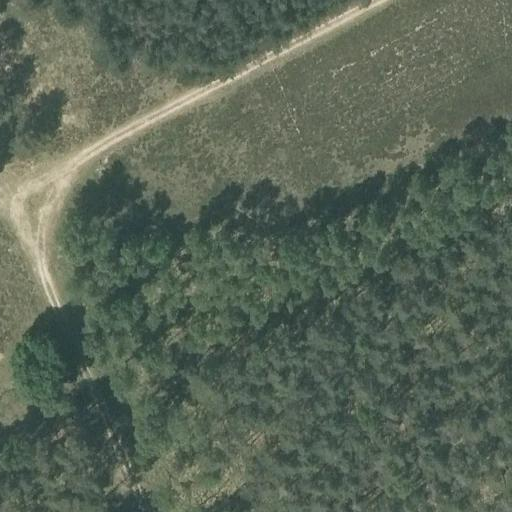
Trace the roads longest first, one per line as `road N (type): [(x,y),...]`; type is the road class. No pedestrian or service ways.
road 1 (track): [(0,185),(354,0)]
road 2 (track): [(144,511),(0,209)]
